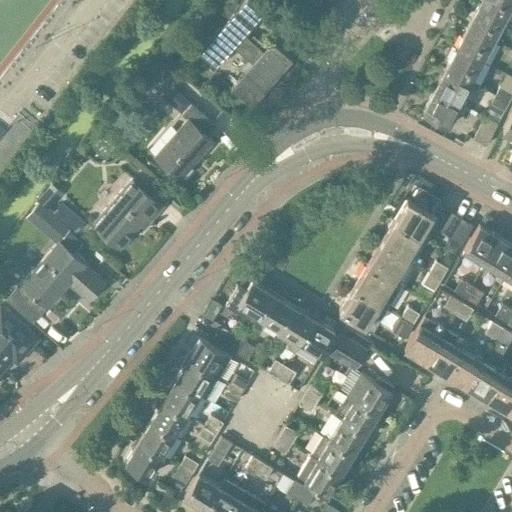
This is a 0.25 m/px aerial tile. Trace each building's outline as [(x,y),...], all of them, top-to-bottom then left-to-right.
[(243,32),(251,24),(263,10),(251,0),(242,0),(198,51),(214,65),(232,45),(251,62),(230,87),(250,106),(291,59),(270,41),(263,50),(254,42),(258,39),(252,34),(249,37),(243,32)] [(511,0),(479,0),(478,4),(504,18),(510,7),(511,8),(511,0)] [(478,4),(466,26),(493,40),(504,18),(478,4)] [(466,26),(455,47),(482,61),(493,40),(466,26)] [(455,47),(444,68),(471,82),(482,61),(455,47)] [(444,68),(433,90),(459,104),(471,82),(444,68)] [(511,91),(499,85),(494,94),(508,101),(511,92),(511,91)] [(433,90),(422,111),(449,125),(459,104),(433,90)] [(490,102),(503,109),(508,101),(494,94),(490,102)] [(186,115),(152,154),(179,177),(212,138),(206,133),(214,123),(190,102),(181,112),(186,115)] [(511,109),(501,130),(510,134),(508,138),(511,140),(511,109)] [(483,116),(472,137),(485,144),(496,123),(483,116)] [(129,176),(90,221),(105,234),(106,233),(119,244),(142,217),(148,222),(163,205),(129,176)] [(62,191),(51,181),(36,198),(48,208),(62,191)] [(432,211),(440,198),(433,194),(431,192),(418,184),(410,198),(432,211)] [(406,195),(392,218),(418,234),(417,236),(425,241),(426,239),(429,236),(420,231),(432,211),(406,195)] [(26,216),(56,242),(68,228),(69,228),(38,201),(26,216)] [(52,211),(75,231),(84,221),(61,201),(52,211)] [(439,230),(449,237),(461,217),(451,211),(439,230)] [(461,217),(449,237),(460,243),(472,224),(461,217)] [(412,261),(413,262),(415,258),(407,253),(417,236),(425,241),(426,239),(425,241),(417,236),(418,234),(392,218),(379,240),(404,256),(403,258),(412,263),(412,261)] [(478,223),(462,250),(483,263),(499,236),(478,223)] [(511,243),(499,236),(483,263),(503,275),(511,259),(511,243)] [(460,243),(449,237),(442,248),(452,255),(460,243)] [(88,300),(104,281),(84,263),(85,263),(59,240),(21,283),(36,296),(36,295),(47,305),(67,282),(88,300)] [(399,283),(400,284),(413,262),(412,261),(412,263),(403,258),(404,256),(379,240),(365,263),(390,278),(390,281),(398,286),(399,283)] [(435,259),(428,271),(439,277),(444,269),(440,266),(442,263),(435,259)] [(511,259),(503,275),(511,280),(511,259)] [(385,306),(386,306),(400,284),(399,283),(398,286),(390,281),(390,278),(365,263),(352,285),(378,301),(376,303),(384,307),(385,306)] [(433,287),(439,277),(428,271),(422,281),(433,287)] [(442,283),(463,296),(470,283),(449,271),(442,283)] [(254,322),(258,316),(258,317),(273,292),(251,278),(245,288),(237,283),(225,305),(254,322)] [(470,283),(463,296),(475,303),(482,291),(470,283)] [(372,330),(386,306),(385,306),(384,307),(376,303),(378,301),(352,285),(338,308),(363,323),(362,324),(372,330)] [(442,306),(453,312),(457,307),(460,300),(440,288),(432,299),(443,305),(442,306)] [(273,292),(258,317),(279,329),(293,305),(273,292)] [(453,312),(453,313),(464,320),(472,307),(461,300),(457,307),(453,312)] [(501,302),(494,314),(504,320),(511,308),(501,302)] [(0,369),(20,347),(25,351),(37,337),(0,304),(0,369)] [(407,304),(400,315),(412,322),(418,311),(407,304)] [(293,305),(279,329),(277,333),(285,338),(287,343),(285,346),(292,350),(298,341),(299,342),(302,337),(314,317),(293,305)] [(419,321),(403,347),(424,360),(438,337),(445,326),(424,313),(419,321)] [(393,327),(405,334),(412,322),(400,315),(393,327)] [(335,330),(314,317),(302,337),(299,342),(320,355),(335,330)] [(484,331),(494,337),(501,325),(490,318),(484,331)] [(511,331),(501,325),(494,337),(506,344),(511,334),(511,331)] [(214,338),(226,345),(237,352),(244,340),(221,326),(214,338)] [(438,337),(424,360),(444,372),(460,345),(464,338),(445,326),(438,337)] [(340,333),(329,352),(354,367),(365,349),(340,333)] [(199,336),(186,358),(217,376),(230,355),(199,336)] [(506,344),(495,338),(488,350),(499,356),(506,344)] [(244,340),(237,352),(246,358),(254,346),(244,340)] [(460,345),(444,372),(465,385),(481,358),(460,345)] [(186,358),(174,378),(205,397),(217,376),(186,358)] [(274,358),(267,370),(277,377),(285,365),(274,358)] [(481,358),(465,385),(485,397),(502,371),(481,358)] [(285,365),(277,377),(287,383),(295,371),(285,365)] [(360,371),(346,393),(376,411),(390,389),(389,389),(392,385),(377,375),(374,379),(360,371)] [(511,376),(502,371),(485,397),(506,410),(511,399),(511,376)] [(234,372),(228,383),(241,390),(247,380),(234,372)] [(174,378),(161,399),(186,413),(198,394),(204,397),(205,397),(174,378)] [(310,382),(303,393),(315,401),(322,390),(310,382)] [(222,393),(235,400),(241,390),(228,383),(222,393)] [(303,393),(297,403),(309,410),(315,401),(303,393)] [(341,414),(340,416),(364,431),(376,411),(346,393),(335,411),(341,414)] [(161,399),(149,419),(174,434),(186,413),(161,399)] [(209,413),(203,423),(216,430),(221,420),(209,413)] [(340,416),(327,437),(352,452),(364,431),(340,416)] [(149,419),(137,439),(161,454),(174,434),(149,419)] [(203,451),(209,441),(216,430),(203,423),(197,434),(191,443),(203,451)] [(284,424),(278,434),(290,442),(297,432),(284,424)] [(278,434),(272,444),(284,452),(290,442),(278,434)] [(315,456),(315,457),(339,472),(352,452),(327,437),(321,434),(310,452),(315,456)] [(220,435),(213,448),(223,454),(230,441),(220,435)] [(149,475),(161,454),(137,439),(124,461),(149,475)] [(184,454),(178,465),(190,472),(197,462),(184,454)] [(244,466),(255,473),(262,461),(252,454),(244,466)] [(315,457),(302,477),(327,492),(339,472),(315,457)] [(262,461),(255,473),(264,479),(272,467),(262,461)] [(172,475),(184,482),(190,472),(178,465),(172,475)] [(198,472),(183,496),(204,508),(219,484),(198,472)] [(219,484),(204,508),(209,511),(230,511),(240,497),(245,489),(224,476),(219,484)] [(285,491),(295,497),(303,485),(293,479),(285,491)] [(303,485),(295,497),(305,504),(313,491),(303,485)] [(230,511),(257,511),(260,509),(240,497),(230,511)]
